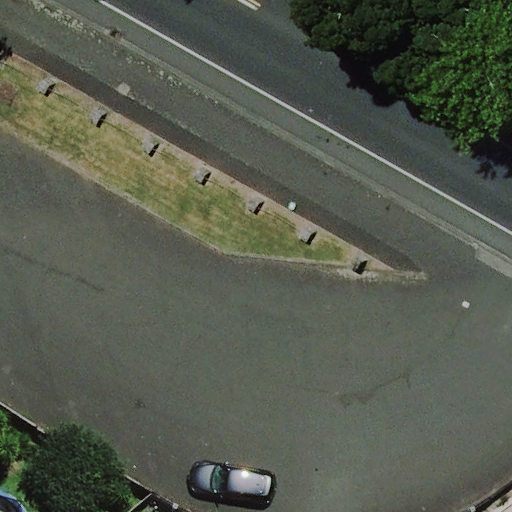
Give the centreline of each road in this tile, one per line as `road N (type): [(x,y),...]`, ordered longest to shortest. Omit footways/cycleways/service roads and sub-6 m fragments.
road 1 (residential): [(0,268),(311,393),(486,330),(511,308)]
road 2 (trunk): [(245,0),(511,151)]
